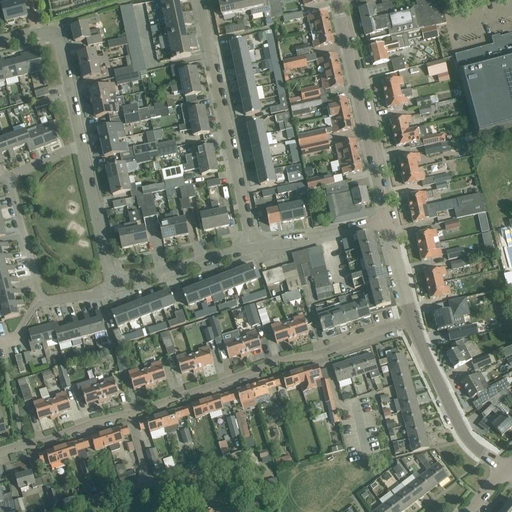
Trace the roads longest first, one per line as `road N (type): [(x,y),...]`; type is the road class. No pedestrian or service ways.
road 1 (residential): [(0,447),(410,314)]
road 2 (residential): [(253,248),(199,0)]
road 3 (residential): [(386,222),(336,0)]
road 4 (residential): [(81,147),(12,180),(43,299)]
road 5 (unclassified): [(506,469),(469,439),(451,410),(410,314)]
road 6 (residential): [(115,276),(253,248)]
road 7 (residential): [(253,248),(386,222)]
road 8 (residential): [(115,276),(81,147)]
